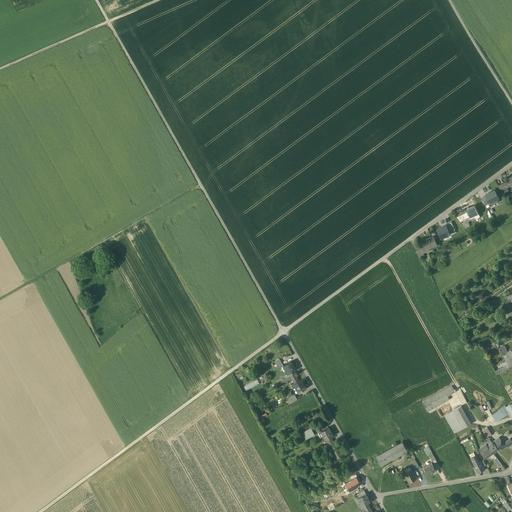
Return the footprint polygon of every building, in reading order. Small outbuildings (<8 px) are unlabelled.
[(505,183),(498,186),(504,193),(508,191),(507,188),(505,183)] [(499,198),(495,190),(492,192),(492,191),(489,192),(489,193),(486,195),(486,196),(490,203),(492,201),(493,204),(498,202),(496,199),(499,198)] [(486,196),(481,199),(485,205),(490,203),(486,196)] [(475,205),(466,209),(467,212),(462,214),(465,219),(470,217),(470,218),(474,216),(475,219),(480,217),(475,205)] [(465,219),(460,222),(465,229),(470,226),(468,222),(466,223),(465,219)] [(447,224),(450,232),(455,230),(451,222),(447,224)] [(447,224),(436,229),(441,240),(452,235),(450,232),(447,224)] [(426,243),(421,245),(423,250),(428,247),(428,248),(432,247),(432,246),(437,244),(433,236),(425,240),(426,243)] [(421,249),(416,251),(420,259),(424,257),(421,249)] [(511,355),(511,354),(511,353),(511,352),(511,350),(507,352),(502,354),(506,361),(508,365),(510,369),(511,367),(511,355)] [(291,361),(283,366),(288,374),(293,371),(296,369),(291,361)] [(504,367),(495,371),(496,374),(505,371),(510,369),(508,365),(504,367)] [(243,386),(245,390),(259,384),(257,379),(243,386)] [(294,383),(293,384),(295,388),(296,387),(298,392),(306,388),(301,380),(299,381),(294,383)] [(452,385),(422,402),(428,411),(449,399),(448,396),(446,394),(454,390),(452,385)] [(294,394),(286,398),(289,404),(297,399),(294,394)] [(461,406),(452,410),(463,428),(471,423),(461,406)] [(505,406),(492,415),(495,419),(498,420),(509,412),(506,406),(505,406)] [(452,410),(445,415),(455,432),(463,428),(452,410)] [(329,427),(321,432),(324,436),(323,436),(325,440),(331,437),(333,435),(329,428),(329,427)] [(487,427),(482,430),(487,437),(488,436),(491,434),(487,427)] [(499,437),(493,442),(498,449),(500,448),(502,449),(505,447),(499,437)] [(407,451),(402,442),(376,456),(381,465),(387,462),(389,462),(389,461),(407,451)] [(492,442),(487,446),(488,447),(493,453),(498,449),(493,442),(492,442)] [(487,444),(479,449),(480,452),(483,450),(488,447),(487,446),(487,444)] [(332,449),(330,450),(332,454),(333,454),(333,453),(336,458),(344,454),(344,453),(343,453),(339,446),(339,445),(336,447),(332,449)] [(432,453),(429,447),(424,450),(427,456),(432,453)] [(493,453),(488,447),(483,450),(480,452),(485,459),(493,453)] [(432,453),(427,456),(429,458),(430,457),(433,463),(437,461),(432,453)] [(479,462),(475,456),(471,458),(475,466),(478,472),(484,469),(483,467),(481,461),(479,462)] [(500,462),(497,458),(494,460),(499,467),(502,465),(500,462)] [(431,462),(423,467),(428,475),(436,470),(431,462)] [(411,470),(406,473),(405,471),(404,472),(410,482),(416,479),(411,470)] [(348,481),(344,483),(349,491),(360,486),(357,481),(358,481),(356,476),(351,479),(348,481)] [(364,490),(356,495),(358,498),(366,493),(364,490),(365,490),(364,490)] [(358,498),(359,498),(361,502),(360,503),(362,506),(363,506),(368,503),(371,501),(370,501),(366,494),(366,493),(358,498)] [(368,503),(363,506),(362,506),(359,508),(361,511),(363,511),(371,508),(368,503)]
